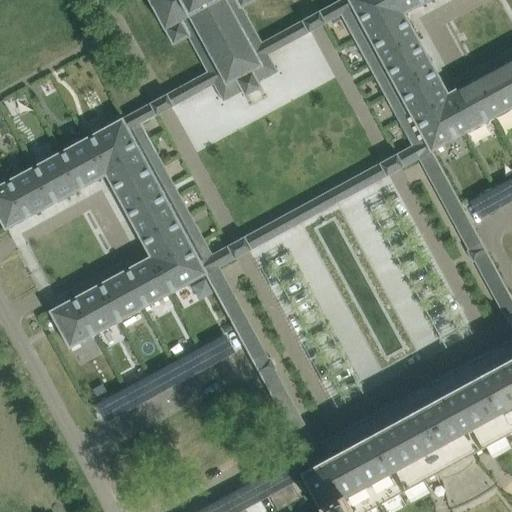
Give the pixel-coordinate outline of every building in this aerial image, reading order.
[(262,42),(243,7),(256,0),(148,0),(173,46),(188,38),(207,72),(173,91),(179,103),(214,85),(223,102),(242,92),(245,97),(262,88),(259,83),(278,72),(269,55),(303,36),(296,24),(262,42)] [(340,0),(325,8),(332,21),(353,9),(424,140),(402,151),(410,164),(419,159),(504,317),(511,313),(511,297),(487,252),(472,224),(433,152),(511,108),(511,58),(449,93),(406,14),(432,0),(340,0)] [(135,111),(0,184),(0,220),(5,231),(106,176),(126,214),(129,219),(150,257),(49,311),(70,349),(206,275),(245,347),(256,369),(271,361),(220,267),(229,263),(222,249),(212,254),(201,261),(167,199),(165,194),(130,130),(141,124),(151,119),(144,107),(135,111)] [(257,247),(381,180),(374,166),(250,234),(257,247)] [(484,191),(473,196),(483,214),(493,208),(484,191)] [(221,333),(211,339),(220,356),(231,351),(221,333)] [(193,348),(182,354),(192,372),(203,366),(193,348)] [(365,511),(439,472),(473,454),(511,432),(511,358),(507,361),(437,399),(412,413),(341,452),(325,461),(316,445),(302,452),(303,454),(311,468),(301,473),(322,511),(365,511)] [(165,364),(154,369),(164,387),(174,381),(165,364)] [(274,367),(260,375),(291,433),(306,425),(274,367)] [(137,379),(126,385),(136,402),(146,396),(137,379)] [(109,394),(98,400),(108,417),(118,412),(109,394)] [(284,469),(273,475),(289,505),(300,499),(284,469)] [(273,475),(262,481),(278,511),(289,505),(273,475)] [(247,511),(238,494),(226,501),(232,511),(247,511)] [(232,511),(226,501),(215,507),(218,511),(232,511)]
